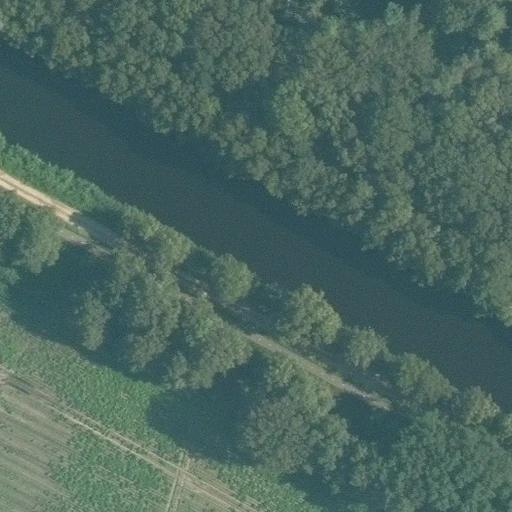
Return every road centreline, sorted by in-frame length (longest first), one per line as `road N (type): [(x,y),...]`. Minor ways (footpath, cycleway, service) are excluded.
road 1 (track): [(511,449),(0,168)]
road 2 (track): [(60,0),(511,247)]
